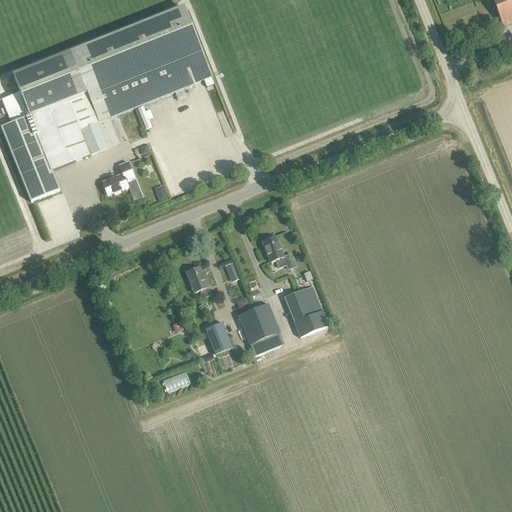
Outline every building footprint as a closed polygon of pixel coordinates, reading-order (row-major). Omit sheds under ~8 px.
[(511,0),(491,0),(502,26),(511,22),(511,0)] [(70,54),(98,124),(212,78),(185,9),(70,54)] [(30,203),(59,192),(51,172),(107,149),(97,124),(98,124),(70,54),(12,77),(19,94),(2,101),(11,125),(0,129),(30,203)] [(130,147),(143,146),(143,137),(130,138),(130,147)] [(147,145),(155,156),(164,150),(161,144),(157,138),(147,145)] [(106,196),(127,188),(125,183),(134,180),(127,164),(118,167),(122,176),(102,184),(106,196)] [(159,201),(165,199),(161,184),(154,186),(159,201)] [(278,269),(286,266),(283,258),(275,237),(262,243),(270,263),(275,261),(278,269)] [(202,299),(210,296),(207,289),(199,268),(186,273),(194,294),(199,292),(202,299)] [(311,288),(284,299),(294,324),(300,339),(327,328),(311,288)] [(276,299),(270,302),(275,314),(280,311),(276,299)] [(268,305),(238,317),(249,346),(250,346),(254,357),(282,346),(277,335),(279,334),(268,305)] [(171,333),(181,331),(179,322),(169,323),(171,333)] [(214,356),(232,349),(222,324),(204,331),(214,356)]
